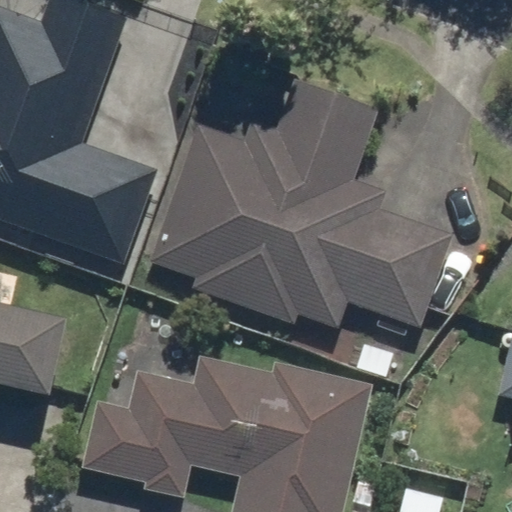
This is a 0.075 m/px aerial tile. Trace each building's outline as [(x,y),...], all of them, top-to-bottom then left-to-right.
[(0,232),(120,277),(156,180),(81,152),(127,30),(46,0),(40,0),(30,28),(0,16),(0,232)] [(188,131),(139,270),(185,286),(182,294),(287,331),(290,323),(329,337),(339,308),(413,335),(447,239),(372,213),(377,197),(346,186),(371,117),(286,86),(268,136),(242,126),(235,147),(188,131)] [(0,403),(33,412),(52,331),(0,318),(0,403)] [(511,331),(507,330),(489,404),(511,409),(511,331)] [(337,511),(365,392),(263,368),(261,379),(189,362),(182,391),(127,379),(119,414),(86,406),(70,475),(136,491),(135,496),(174,505),(182,473),(230,484),(222,511),(337,511)]
